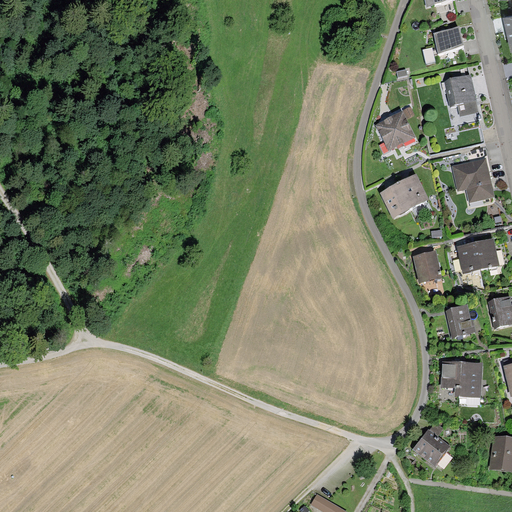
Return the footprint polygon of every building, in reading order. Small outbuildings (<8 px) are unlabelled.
[(454,5),(452,0),(429,0),(431,9),(454,5)] [(511,15),(502,18),(509,52),(511,51),(511,15)] [(458,30),(431,36),(436,58),(463,52),(458,30)] [(477,115),(469,78),(441,85),(450,121),(477,115)] [(404,115),(373,129),(385,155),(415,142),(404,115)] [(488,176),(487,176),(485,161),(451,167),(455,193),(466,191),(468,205),(492,201),(488,176)] [(427,206),(413,180),(378,197),(391,224),(427,206)] [(498,271),(492,243),(456,250),(462,278),(498,271)] [(412,259),(417,287),(440,282),(434,255),(412,259)] [(511,299),(488,304),(493,331),(511,327),(511,299)] [(466,309),(444,314),(451,341),(473,336),(466,309)] [(511,359),(501,362),(510,403),(511,403),(511,359)] [(460,366),(441,365),(440,394),(453,395),(453,402),(479,403),(481,369),(460,368),(460,366)] [(432,469),(435,466),(442,472),(451,460),(445,454),(454,443),(433,425),(411,452),(432,469)] [(511,440),(492,438),(488,473),(511,476),(511,440)] [(343,511),(316,496),(310,507),(319,511),(343,511)]
